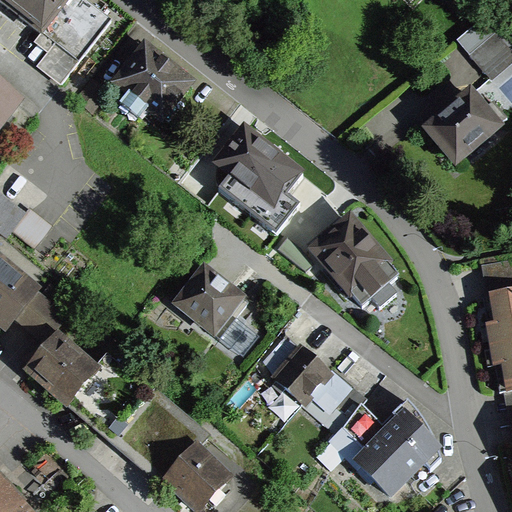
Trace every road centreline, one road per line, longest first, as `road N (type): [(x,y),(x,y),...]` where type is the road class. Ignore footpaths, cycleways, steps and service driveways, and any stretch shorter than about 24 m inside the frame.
road 1 (residential): [(491,511),(431,264),(352,171),(132,0)]
road 2 (residential): [(0,393),(143,511)]
